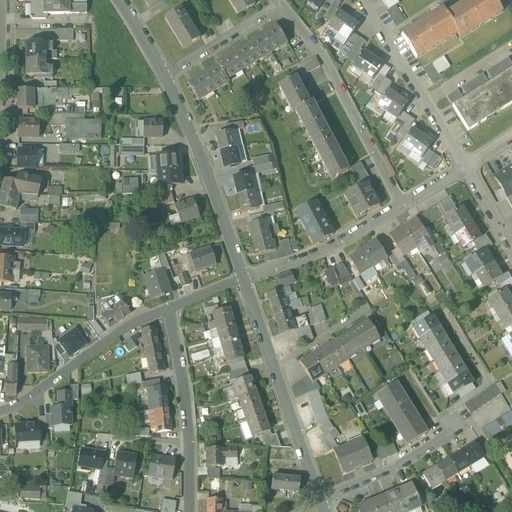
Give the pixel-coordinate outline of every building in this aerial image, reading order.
[(32,20),(45,20),(47,18),(47,15),(43,15),(42,0),(33,0),(33,1),(31,3),(31,18),(32,20)] [(69,14),(69,0),(42,0),(43,15),(47,15),(69,14)] [(85,0),(69,0),(69,14),(86,14),(85,0)] [(143,0),(149,9),(163,0),(143,0)] [(227,0),(238,16),(255,5),(251,0),(227,0)] [(317,10),(322,2),(318,0),(309,0),(307,3),(317,10)] [(326,0),(319,11),(325,15),(335,0),(326,0)] [(341,3),(336,0),(335,0),(325,15),(332,20),(338,12),(336,10),(341,3)] [(399,4),(396,0),(393,0),(385,5),(388,10),(396,5),(399,4)] [(402,36),(417,60),(458,34),(461,39),(503,13),(495,0),(471,0),(447,15),(444,10),(402,36)] [(313,15),(317,10),(307,3),(304,8),(313,15)] [(406,21),(396,5),(388,10),(386,12),(395,27),(406,21)] [(165,19),(184,50),(202,39),(182,8),(165,19)] [(325,15),(319,11),(314,19),(319,23),(325,15)] [(332,20),(328,25),(338,33),(348,19),(338,12),(332,20)] [(325,15),(319,23),(327,28),(328,25),(332,20),(325,15)] [(348,19),(338,33),(348,40),(352,34),(358,26),(348,19)] [(323,32),(333,39),(336,35),(337,35),(338,33),(328,25),(327,28),(323,32)] [(188,85),(199,103),(207,97),(206,95),(213,91),(214,93),(222,88),(221,85),(227,81),(227,80),(241,71),(242,72),(250,67),(249,65),(256,61),(257,63),(265,57),(264,56),(270,52),(271,53),(279,48),(278,46),(285,42),(276,28),(267,34),(266,32),(265,31),(260,35),(262,37),(252,44),(250,41),(245,44),(247,47),(238,53),(236,50),(231,54),(233,57),(223,63),(221,60),(216,63),(219,67),(209,74),(207,72),(203,75),(204,76),(194,83),(193,81),(188,85)] [(58,30),(58,41),(72,41),(72,30),(58,30)] [(347,42),(348,40),(338,33),(337,35),(336,35),(333,39),(333,40),(343,47),(344,46),(347,42)] [(340,54),(346,58),(360,39),(352,34),(348,40),(347,42),(344,46),(345,47),(340,54)] [(365,43),(360,39),(346,58),(354,63),(362,51),(360,50),(365,43)] [(27,44),(27,60),(45,60),(45,53),(52,52),(52,51),(52,41),(34,41),(34,44),(27,44)] [(45,53),(45,60),(56,60),(56,51),(52,51),(52,52),(45,53)] [(351,67),(361,74),(372,58),(362,51),(354,63),(351,67)] [(315,58),(311,60),(316,69),(320,67),(315,58)] [(372,58),(361,74),(371,81),(377,73),(382,65),(372,58)] [(444,58),(433,64),(439,74),(450,67),(444,58)] [(488,72),(494,80),(511,67),(511,62),(509,58),(488,72)] [(45,67),(45,60),(27,60),(27,76),(35,76),(35,80),(53,79),(52,67),(45,67)] [(311,60),(306,63),(311,72),(316,69),(311,60)] [(306,63),(302,65),(307,74),(311,72),(306,63)] [(423,71),(433,85),(442,79),(439,74),(433,64),(423,71)] [(302,77),(307,74),(302,65),(298,67),(302,77)] [(382,65),(377,73),(379,74),(384,78),(390,70),(382,65)] [(348,71),(358,78),(361,74),(351,67),(348,71)] [(511,70),(454,108),(471,133),(511,105),(511,70)] [(368,86),(371,81),(361,74),(358,78),(358,79),(368,86)] [(371,87),(376,90),(384,78),(379,74),(371,87)] [(462,88),(468,97),(490,82),(484,74),(462,88)] [(283,93),(286,99),(301,90),(295,78),(278,86),(282,94),(283,93)] [(390,82),(384,78),(376,90),(375,92),(382,97),(386,91),(387,91),(391,85),(390,82)] [(34,109),(34,107),(34,97),(43,97),(43,90),(19,90),(19,109),(34,109)] [(55,99),(57,99),(57,90),(43,90),(43,97),(45,99),(55,99)] [(68,100),(68,96),(67,90),(57,90),(57,99),(55,99),(55,101),(68,100)] [(293,112),(295,112),(294,111),(309,104),(301,90),(286,99),(285,99),(289,107),(290,106),(293,112)] [(376,106),(386,113),(397,98),(387,91),(386,91),(382,97),(376,106)] [(448,98),(453,106),(464,99),(459,91),(448,98)] [(43,107),(43,97),(34,97),(34,107),(43,107)] [(55,104),(55,101),(55,99),(45,99),(43,97),(43,107),(47,107),(55,104)] [(407,105),(397,98),(386,113),(396,119),(397,120),(403,112),(407,105)] [(304,128),(304,130),(320,121),(310,103),(309,104),(294,111),(295,112),(301,123),(302,123),(305,128),(304,128)] [(393,124),(401,129),(409,117),(403,112),(397,120),(396,119),(393,124)] [(396,119),(386,113),(382,118),(392,125),(393,124),(396,119)] [(49,128),(66,128),(66,123),(66,121),(66,116),(49,116),(49,128)] [(415,120),(409,117),(401,129),(397,134),(402,138),(404,140),(411,129),(409,128),(415,120)] [(18,138),(37,139),(38,122),(19,121),(18,138)] [(101,121),(84,121),(66,121),(66,123),(79,123),(79,141),(100,141),(101,121)] [(311,142),(315,149),(331,141),(320,121),(304,130),(308,136),(308,135),(312,142),(311,142)] [(135,138),(143,138),(144,122),(135,122),(135,138)] [(143,138),(162,138),(162,122),(144,122),(143,138)] [(225,125),(227,133),(232,132),(239,130),(244,129),(243,122),(225,125)] [(66,140),(79,141),(79,123),(66,123),(66,128),(66,140)] [(404,140),(401,145),(411,152),(421,136),(411,129),(404,140)] [(236,148),(243,146),(239,130),(232,132),(236,148)] [(216,135),(220,152),(236,148),(232,132),(227,133),(216,135)] [(402,138),(397,134),(393,140),(399,144),(402,138)] [(431,143),(421,136),(411,152),(408,157),(418,163),(419,161),(431,143)] [(130,141),(130,147),(120,146),(120,155),(121,155),(144,155),(144,147),(144,141),(130,141)] [(321,161),(322,162),(337,154),(331,141),(315,149),(318,156),(319,156),(322,161),(321,161)] [(408,157),(411,152),(401,145),(397,150),(408,157)] [(109,169),(116,169),(116,160),(121,155),(120,155),(120,146),(109,146),(109,158),(109,168),(109,169)] [(243,146),(236,148),(240,165),(247,163),(243,146)] [(240,165),(236,148),(220,152),(224,168),(240,165)] [(17,168),(35,169),(36,151),(18,150),(17,168)] [(421,163),(431,169),(439,158),(429,151),(421,163)] [(343,165),(337,154),(322,162),(325,168),(326,168),(329,174),(328,174),(331,180),(349,171),(346,164),(343,165)] [(157,158),(158,172),(180,170),(179,156),(157,158)] [(253,161),(254,168),(270,164),(268,157),(253,161)] [(421,163),(419,161),(418,163),(408,157),(406,159),(418,167),(421,163)] [(158,172),(157,158),(147,158),(148,173),(158,172)] [(439,158),(431,169),(434,171),(442,160),(439,158)] [(350,169),(355,178),(366,172),(361,163),(350,169)] [(272,171),(270,164),(254,168),(251,168),(253,175),(272,171)] [(181,185),(180,170),(158,172),(159,187),(181,185)] [(511,183),(504,171),(494,177),(501,189),(507,198),(511,194),(511,183)] [(14,174),(4,172),(3,179),(12,181),(14,174)] [(371,182),(366,172),(355,178),(360,187),(366,183),(367,184),(371,182)] [(233,179),(237,196),(254,192),(250,176),(250,175),(233,179)] [(258,175),(250,176),(254,192),(261,191),(261,190),(258,175)] [(19,195),(19,196),(37,197),(36,180),(17,176),(16,183),(21,185),(19,195)] [(3,181),(1,191),(19,195),(21,185),(16,183),(3,181)] [(343,195),(356,219),(379,207),(367,184),(366,183),(360,187),(343,195)] [(138,194),(138,186),(126,187),(122,187),(123,195),(136,195),(138,194)] [(47,187),(47,197),(49,197),(51,197),(59,197),(61,197),(61,187),(47,187)] [(506,198),(507,198),(501,189),(495,193),(500,202),(506,198)] [(19,196),(19,195),(1,191),(0,195),(0,207),(16,211),(18,201),(19,196)] [(261,191),(254,192),(257,208),(264,207),(261,191)] [(156,193),(162,211),(174,207),(169,192),(156,193)] [(257,208),(254,192),(237,196),(241,213),(258,209),(257,208)] [(51,197),(49,197),(49,204),(59,205),(59,197),(51,197)] [(420,215),(427,225),(442,216),(443,218),(458,209),(450,197),(420,215)] [(177,215),(180,224),(198,218),(193,201),(174,207),(177,215)] [(263,208),(264,214),(273,212),(283,209),(282,203),(263,208)] [(304,220),(309,228),(325,220),(316,203),(297,213),(301,222),(304,220)] [(457,234),(472,225),(461,207),(458,209),(443,218),(448,226),(451,224),(457,234)] [(35,224),(38,224),(38,210),(20,210),(20,224),(35,224)] [(274,217),(273,212),(264,214),(260,215),(262,220),(265,219),(272,217),(274,217)] [(171,227),(180,224),(177,215),(168,218),(171,227)] [(262,220),(260,215),(246,218),(248,225),(265,221),(265,219),(262,220)] [(272,217),(265,219),(265,221),(267,228),(275,227),(272,217)] [(333,235),(325,220),(309,228),(305,230),(309,237),(312,235),(317,243),(333,235)] [(419,243),(420,246),(429,240),(423,231),(416,220),(402,228),(414,246),(419,243)] [(248,225),(252,241),(269,237),(279,234),(277,226),(275,227),(267,228),(265,221),(248,225)] [(32,234),(34,234),(35,224),(20,224),(19,231),(24,232),(24,233),(32,234)] [(451,224),(448,226),(443,229),(449,239),(457,234),(451,224)] [(56,230),(49,225),(44,233),(51,238),(56,230)] [(481,239),(472,225),(457,234),(461,240),(458,242),(458,243),(463,250),(470,245),(481,239)] [(423,231),(429,240),(431,244),(436,240),(428,227),(423,231)] [(409,249),(414,246),(402,228),(389,237),(397,249),(402,257),(409,252),(411,252),(409,249)] [(0,245),(23,247),(24,233),(24,232),(19,231),(0,230),(0,245)] [(24,233),(23,247),(31,248),(32,234),(24,233)] [(457,234),(449,239),(454,246),(458,243),(458,242),(461,240),(457,234)] [(470,245),(473,250),(490,240),(487,235),(481,239),(470,245)] [(262,251),(263,254),(275,252),(274,249),(272,242),(270,242),(269,237),(252,241),(255,252),(262,251)] [(288,240),(291,252),(297,251),(294,239),(288,240)] [(280,247),(274,249),(275,252),(263,254),(265,262),(283,258),(291,255),(291,252),(288,240),(278,243),(280,247)] [(431,244),(429,240),(420,246),(424,251),(424,252),(433,247),(431,244)] [(433,247),(438,256),(444,252),(436,240),(431,244),(433,247)] [(493,245),(490,240),(473,250),(476,255),(484,251),(493,245)] [(371,265),(377,262),(385,257),(375,241),(362,250),(371,265)] [(409,249),(411,252),(415,249),(420,246),(419,243),(414,246),(409,249)] [(420,246),(415,249),(418,253),(419,254),(424,251),(420,246)] [(188,255),(194,274),(215,266),(209,248),(188,255)] [(397,249),(392,253),(399,264),(404,260),(402,257),(397,249)] [(371,266),(371,265),(362,250),(348,259),(359,277),(360,277),(358,274),(371,266)] [(472,276),(476,274),(492,264),(484,251),(476,255),(464,263),(472,276)] [(387,256),(394,267),(399,264),(392,253),(387,256)] [(162,271),(163,272),(169,270),(166,261),(164,255),(157,258),(159,264),(162,272),(162,271)] [(194,274),(188,255),(183,257),(189,275),(194,274)] [(449,263),(445,256),(437,260),(442,267),(449,263)] [(0,270),(10,271),(10,264),(13,264),(13,263),(13,258),(0,257),(0,270)] [(387,260),(385,257),(377,262),(382,271),(390,266),(387,260)] [(404,260),(399,264),(403,270),(407,276),(412,273),(404,260)] [(10,271),(19,271),(20,263),(13,263),(13,264),(10,264),(10,271)] [(81,264),(79,272),(88,274),(90,266),(81,264)] [(150,267),(153,275),(162,272),(159,264),(150,267)] [(342,264),(336,267),(339,277),(336,278),(333,268),(323,271),(330,289),(353,281),(342,264)] [(403,270),(399,264),(394,267),(398,273),(403,270)] [(501,277),(492,264),(476,274),(484,286),(485,287),(491,284),(501,277)] [(358,274),(360,277),(373,268),(371,266),(358,274)] [(10,278),(10,271),(0,270),(0,282),(12,284),(12,278),(10,278)] [(19,271),(10,271),(10,278),(12,278),(12,284),(18,284),(19,271)] [(143,278),(151,301),(160,297),(161,298),(163,297),(170,294),(163,272),(162,271),(162,272),(153,275),(143,278)] [(412,273),(407,276),(409,280),(415,277),(413,272),(412,273)] [(49,274),(34,273),(34,280),(49,281),(49,274)] [(284,275),(288,285),(294,283),(290,273),(284,275)] [(491,284),(494,289),(511,278),(508,273),(501,277),(491,284)] [(476,274),(472,276),(470,277),(478,290),(484,286),(476,274)] [(178,278),(182,289),(189,286),(185,275),(178,278)] [(277,278),(280,288),(288,285),(284,275),(277,278)] [(418,276),(411,281),(415,287),(423,283),(418,276)] [(353,281),(359,291),(364,288),(358,278),(353,281)] [(511,285),(511,280),(511,278),(494,289),(497,294),(504,290),(511,285)] [(424,283),(420,286),(426,296),(430,293),(424,283)] [(281,290),(284,297),(291,295),(289,287),(281,290)] [(266,295),(271,309),(286,304),(284,297),(281,290),(266,295)] [(494,308),(498,314),(511,305),(511,303),(504,290),(497,294),(487,301),(492,309),(494,308)] [(294,293),(291,295),(284,297),(286,304),(297,300),(294,293)] [(0,310),(6,311),(7,303),(10,304),(11,295),(0,294),(0,310)] [(306,297),(299,300),(302,307),(309,305),(306,297)] [(297,300),(286,304),(289,312),(302,307),(299,300),(297,300)] [(100,308),(105,314),(114,307),(110,301),(100,308)] [(121,302),(114,307),(105,314),(100,317),(109,329),(129,314),(121,302)] [(289,312),(286,304),(271,309),(276,324),(291,319),(289,312)] [(511,305),(498,314),(502,320),(500,321),(505,330),(511,325),(511,305)] [(205,310),(206,315),(212,314),(218,312),(216,307),(205,310)] [(312,324),(307,325),(304,316),(295,320),(298,330),(295,331),(299,345),(312,340),(308,328),(325,322),(320,307),(308,311),(309,315),(312,324)] [(214,321),(216,329),(233,324),(229,309),(218,312),(212,314),(214,321)] [(418,325),(431,317),(428,311),(415,320),(418,325)] [(498,314),(496,315),(492,317),(496,324),(500,321),(502,320),(498,314)] [(415,327),(422,338),(438,328),(431,317),(418,325),(415,327)] [(295,329),(291,319),(276,324),(279,334),(295,329)] [(17,332),(30,332),(31,321),(18,320),(17,332)] [(41,332),(47,333),(47,321),(31,321),(30,332),(41,332)] [(47,333),(41,332),(42,342),(47,342),(48,347),(53,346),(50,321),(47,321),(47,333)] [(207,323),(209,331),(216,329),(214,321),(207,323)] [(94,324),(92,322),(88,322),(86,322),(97,338),(103,333),(96,323),(94,324)] [(349,334),(336,341),(346,357),(353,352),(355,355),(379,339),(368,322),(354,330),(353,329),(348,332),(349,334)] [(216,329),(219,339),(236,334),(233,324),(216,329)] [(412,328),(419,340),(422,338),(415,327),(412,328)] [(140,331),(145,353),(159,350),(155,328),(140,331)] [(422,338),(428,349),(445,339),(438,328),(422,338)] [(219,339),(216,329),(209,331),(212,341),(219,339)] [(390,340),(383,330),(380,332),(386,342),(390,340)] [(65,354),(68,358),(85,346),(74,331),(57,343),(59,346),(65,354)] [(236,334),(219,339),(221,348),(239,343),(236,334)] [(511,341),(508,335),(500,340),(511,359),(511,347),(509,342),(511,341)] [(121,343),(128,353),(136,348),(130,338),(121,343)] [(428,349),(422,338),(419,340),(426,351),(428,349)] [(215,350),(221,348),(219,339),(212,341),(215,350)] [(428,349),(435,361),(452,350),(445,339),(428,349)] [(347,359),(346,357),(336,341),(335,340),(323,348),(335,367),(347,359)] [(239,343),(221,348),(223,355),(226,364),(243,359),(239,343)] [(54,349),(60,357),(65,354),(59,346),(54,349)] [(218,357),(223,355),(221,348),(215,350),(216,356),(218,356),(218,357)] [(323,374),(335,367),(323,348),(311,355),(323,374)] [(27,349),(27,373),(48,373),(47,349),(27,349)] [(435,361),(428,349),(426,351),(433,362),(435,361)] [(164,371),(159,350),(145,353),(149,374),(164,371)] [(435,361),(442,372),(459,361),(452,350),(435,361)] [(204,359),(202,352),(190,356),(192,363),(204,359)] [(314,380),(323,374),(311,355),(299,363),(308,377),(309,378),(311,381),(314,380)] [(3,366),(10,367),(10,366),(12,366),(13,361),(13,356),(4,356),(3,366)] [(227,367),(244,362),(243,359),(226,364),(227,367)] [(442,372),(435,361),(433,362),(439,373),(442,372)] [(446,384),(449,383),(465,373),(459,361),(442,372),(439,373),(434,377),(440,388),(446,384)] [(227,367),(228,374),(246,369),(244,362),(227,367)] [(10,366),(10,367),(10,379),(7,379),(6,379),(5,396),(16,396),(17,366),(12,366),(10,366)] [(248,375),(246,369),(228,374),(229,376),(231,381),(248,375)] [(159,380),(141,383),(139,373),(125,376),(127,387),(141,384),(143,390),(146,390),(146,389),(152,389),(160,388),(159,380)] [(472,384),(465,373),(449,383),(455,394),(456,394),(472,384)] [(249,377),(248,375),(231,381),(232,383),(249,377)] [(228,402),(237,398),(255,392),(250,377),(249,377),(232,383),(233,386),(223,390),(228,402)] [(310,393),(316,391),(311,381),(309,378),(308,377),(302,381),(310,393)] [(314,380),(311,381),(316,391),(318,391),(320,389),(315,382),(314,380)] [(306,394),(310,393),(302,381),(296,385),(303,396),(306,394)] [(494,385),(500,395),(505,392),(499,382),(494,385)] [(381,400),(386,407),(403,396),(396,383),(375,396),(379,402),(381,400)] [(453,396),(455,394),(449,383),(446,384),(453,396)] [(446,384),(440,388),(447,399),(453,396),(446,384)] [(456,394),(460,400),(475,390),(472,384),(456,394)] [(81,386),(82,394),(91,393),(90,385),(81,386)] [(294,400),(303,396),(296,385),(290,388),(294,400)] [(494,385),(488,389),(495,399),(500,395),(494,385)] [(160,388),(152,389),(154,411),(169,410),(167,387),(160,388)] [(488,389),(483,392),(490,402),(495,399),(488,389)] [(327,419),(318,391),(316,391),(310,393),(306,394),(317,425),(327,419)] [(51,415),(51,428),(52,428),(71,426),(70,408),(71,408),(71,401),(71,392),(70,392),(57,392),(58,407),(50,408),(51,415)] [(237,398),(242,410),(259,404),(255,392),(237,398)] [(483,392),(478,395),(485,405),(490,402),(483,392)] [(437,402),(432,394),(428,396),(432,404),(437,402)] [(347,395),(339,399),(344,407),(351,402),(347,395)] [(478,395),(474,399),(480,409),(485,405),(478,395)] [(411,408),(403,396),(386,407),(390,414),(387,415),(391,421),(411,408)] [(474,399),(469,402),(476,412),(480,409),(474,399)] [(381,400),(379,402),(374,405),(378,411),(386,407),(381,400)] [(470,415),(476,412),(469,402),(464,405),(470,415)] [(245,419),(246,423),(264,416),(259,404),(242,410),(245,419)] [(366,414),(359,404),(354,407),(361,418),(366,414)] [(419,420),(411,408),(391,421),(394,426),(397,425),(401,432),(419,420)] [(169,410),(154,411),(156,431),(156,433),(171,431),(169,410)] [(245,419),(242,410),(236,412),(239,421),(245,419)] [(507,429),(511,426),(505,415),(500,418),(507,429)] [(269,431),(264,416),(246,423),(252,437),(261,434),(269,431)] [(501,432),(507,429),(500,418),(495,422),(501,432)] [(333,429),(327,419),(317,425),(323,435),(322,436),(318,439),(327,453),(337,447),(337,446),(333,440),(328,432),(333,429)] [(427,433),(419,420),(401,432),(405,438),(403,440),(406,446),(427,433)] [(14,426),(16,443),(40,441),(39,430),(38,422),(22,423),(22,426),(14,426)] [(197,426),(200,433),(212,428),(210,422),(197,426)] [(496,435),(501,432),(495,422),(490,425),(496,435)] [(252,437),(246,423),(240,425),(245,440),(252,437)] [(491,438),(496,435),(490,425),(485,428),(491,438)] [(333,429),(328,432),(333,440),(339,437),(334,428),(333,429)] [(486,441),(491,438),(485,428),(480,431),(486,441)] [(134,437),(148,438),(148,430),(134,429),(134,437)] [(266,447),(280,448),(275,434),(271,436),(269,431),(261,434),(266,447)] [(348,446),(362,440),(361,436),(346,442),(348,446)] [(333,452),(342,474),(372,462),(363,440),(362,440),(348,446),(333,452)] [(392,443),(386,446),(391,457),(397,454),(392,443)] [(473,443),(461,451),(470,467),(483,459),(474,445),(473,443)] [(474,445),(483,459),(485,457),(477,444),(474,445)] [(386,446),(380,448),(385,459),(391,457),(386,446)] [(379,462),(385,459),(380,448),(375,451),(379,462)] [(205,449),(206,468),(215,468),(223,467),(223,459),(222,450),(222,449),(205,449)] [(222,450),(223,459),(236,459),(236,449),(222,450)] [(99,471),(100,471),(102,461),(103,454),(82,450),(82,451),(83,451),(81,466),(79,466),(79,467),(99,471)] [(457,474),(470,467),(461,451),(448,459),(457,474)] [(114,474),(133,478),(136,458),(117,455),(115,467),(114,474)] [(163,478),(172,479),(174,462),(151,458),(148,476),(163,478)] [(223,459),(223,467),(237,467),(236,459),(223,459)] [(444,482),(457,474),(448,459),(435,467),(444,482)] [(483,459),(470,467),(475,474),(488,466),(483,459)] [(99,475),(105,476),(107,466),(108,462),(102,461),(100,471),(99,471),(99,475)] [(115,467),(107,466),(105,476),(104,486),(112,487),(114,474),(115,467)] [(431,490),(444,482),(435,467),(422,475),(431,490)] [(216,470),(206,470),(207,480),(219,480),(219,470),(216,470)] [(105,476),(99,475),(97,485),(104,486),(105,476)] [(271,490),(285,491),(286,478),(272,477),(271,490)] [(300,479),(286,478),(285,491),(299,493),(300,479)] [(91,485),(83,483),(81,492),(89,494),(91,485)] [(411,484),(398,490),(407,511),(409,511),(419,508),(421,507),(421,506),(416,496),(411,484)] [(104,486),(97,485),(96,495),(102,496),(104,486)] [(21,499),(39,500),(39,495),(39,488),(21,488),(21,499)] [(407,511),(398,490),(385,496),(391,511),(407,511)] [(91,511),(85,511),(79,510),(80,506),(82,495),(68,493),(65,509),(71,510),(70,511),(91,511)] [(502,502),(505,507),(511,502),(511,497),(510,493),(503,497),(504,500),(502,502)] [(416,496),(421,506),(426,504),(422,494),(416,496)] [(375,511),(391,511),(385,496),(371,501),(375,511)] [(207,500),(206,511),(224,511),(225,504),(224,504),(224,506),(221,506),(221,504),(222,501),(207,500)] [(162,502),(161,508),(174,510),(175,503),(162,501),(162,502)] [(359,511),(375,511),(371,501),(358,507),(359,511)]
